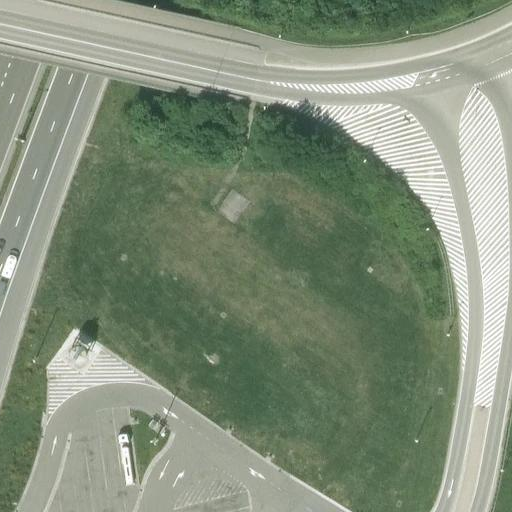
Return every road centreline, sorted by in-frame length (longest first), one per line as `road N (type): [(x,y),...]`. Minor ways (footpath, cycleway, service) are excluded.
road 1 (secondary): [(420,79),(454,176),(474,298),(444,511)]
road 2 (secondary): [(420,79),(294,86),(0,23)]
road 3 (motorway): [(0,267),(101,0)]
road 4 (secondary): [(476,511),(511,316)]
road 5 (motorway): [(48,0),(0,126)]
